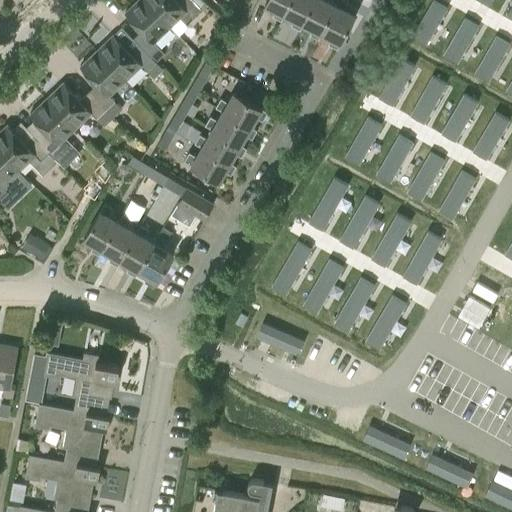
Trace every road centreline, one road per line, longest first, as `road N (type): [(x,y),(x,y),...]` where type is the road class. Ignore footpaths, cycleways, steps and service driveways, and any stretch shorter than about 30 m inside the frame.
road 1 (residential): [(171,325),(316,86),(237,42)]
road 2 (residential): [(171,325),(136,511)]
road 3 (residential): [(0,291),(97,302),(171,325)]
